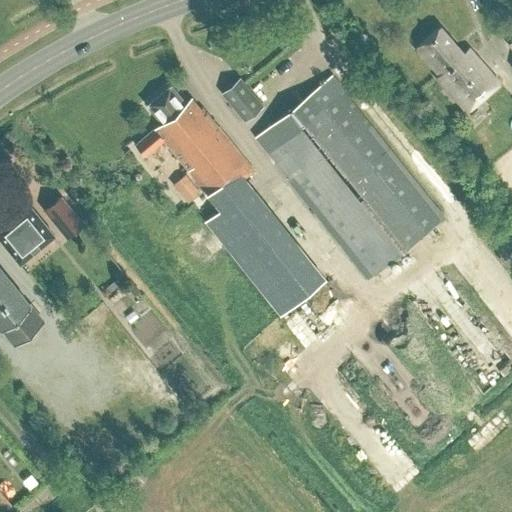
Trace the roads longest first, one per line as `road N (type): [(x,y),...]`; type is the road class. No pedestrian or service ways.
road 1 (primary): [(0,88),(53,54),(176,0)]
road 2 (track): [(0,408),(87,511)]
